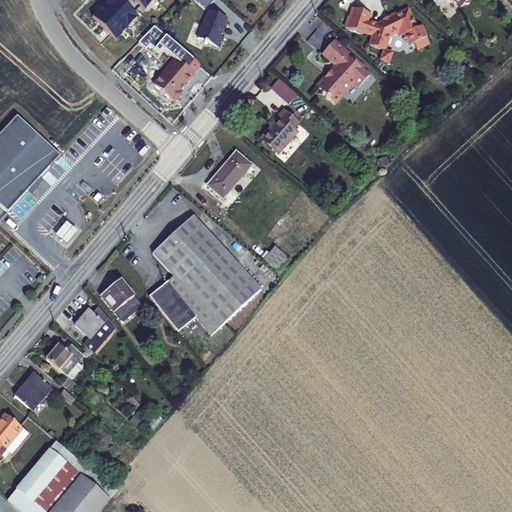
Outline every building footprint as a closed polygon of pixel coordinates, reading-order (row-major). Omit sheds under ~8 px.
[(137,18),(118,0),(109,0),(92,18),(115,41),(137,18)] [(154,0),(133,0),(144,11),(154,0)] [(194,0),(205,9),(213,0),(194,0)] [(219,49),(223,38),(220,37),(227,20),(210,12),(197,40),(219,49)] [(368,49),(382,55),(383,53),(387,40),(396,35),(397,38),(401,40),(403,39),(409,49),(413,47),(416,53),(428,47),(419,29),(415,30),(406,13),(398,16),(397,14),(381,23),(382,25),(374,29),(366,26),(369,18),(352,13),(349,22),(347,21),(343,32),(362,38),(363,36),(371,39),(368,49)] [(22,28),(28,33),(6,55),(18,67),(40,44),(33,38),(42,29),(31,19),(22,28)] [(174,60),(192,75),(199,67),(154,28),(140,44),(146,50),(150,46),(160,55),(164,51),(174,60)] [(332,42),(321,55),(333,67),(330,75),(326,80),(324,79),(315,88),(321,94),(320,96),(323,99),(323,100),(326,103),(327,102),(332,107),(352,85),(357,89),(367,78),(357,68),(360,65),(346,53),(345,54),(332,42)] [(383,53),(382,55),(379,63),(388,66),(391,56),(383,53)] [(193,76),(192,75),(174,60),(153,86),(171,101),(172,101),(175,101),(179,96),(179,93),(178,92),(193,76)] [(297,96),(279,79),(270,90),(288,106),(297,96)] [(277,156),(297,134),(293,130),(298,125),(284,111),(279,117),(281,119),(276,124),(260,141),(277,156)] [(57,156),(17,118),(0,135),(0,206),(5,211),(57,156)] [(222,200),(252,166),(236,153),(228,162),(229,162),(227,165),(226,164),(211,180),(213,182),(208,187),(222,200)] [(193,218),(152,255),(173,278),(171,279),(214,333),(261,290),(193,218)] [(76,233),(64,223),(54,236),(65,246),(76,233)] [(263,260),(278,274),(290,261),(274,248),(263,260)] [(214,333),(171,279),(149,298),(177,333),(196,319),(210,337),(214,333)] [(99,298),(120,322),(140,306),(120,281),(99,298)] [(89,340),(82,348),(89,354),(91,356),(115,329),(98,308),(92,315),(88,312),(74,327),(89,340)] [(191,335),(199,345),(209,338),(201,327),(191,335)] [(46,361),(68,379),(71,381),(83,368),(77,364),(83,357),(68,345),(63,351),(57,347),(46,361)] [(98,370),(103,365),(91,356),(89,354),(85,359),(98,370)] [(23,392),(36,377),(33,375),(20,391),(23,392)] [(51,390),(36,377),(23,392),(20,391),(14,398),(32,412),(51,390)] [(124,382),(129,386),(133,382),(128,378),(124,382)] [(71,381),(68,379),(64,383),(71,389),(77,394),(81,390),(71,381)] [(71,389),(64,383),(61,386),(68,392),(71,389)] [(70,406),(75,401),(63,391),(58,396),(70,406)] [(0,461),(8,452),(5,450),(10,444),(16,448),(27,434),(5,416),(0,421),(0,461)] [(146,426),(153,432),(162,421),(156,416),(146,426)] [(99,511),(115,494),(56,443),(7,502),(19,511),(99,511)] [(5,450),(8,452),(11,454),(16,448),(10,444),(5,450)]
